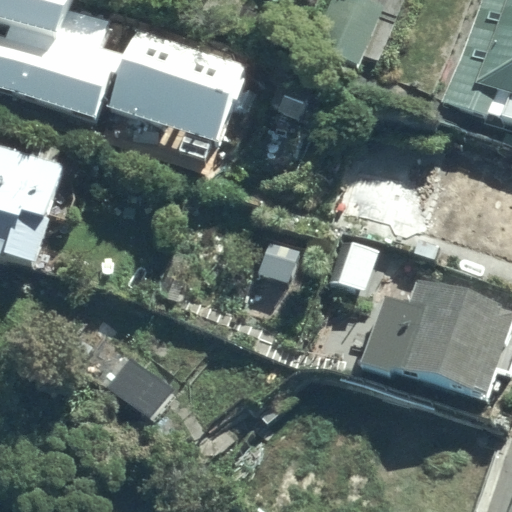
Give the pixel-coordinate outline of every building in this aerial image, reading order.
[(386,8),(365,0),(332,0),(314,49),(363,68),(386,8)] [(511,0),(482,0),(445,104),(490,120),(493,112),(511,119),(511,0)] [(29,152),(0,145),(0,253),(38,264),(51,217),(70,222),(81,182),(105,189),(114,157),(34,134),(29,152)] [(343,210),(369,217),(366,226),(414,240),(417,230),(511,257),(511,152),(463,138),(461,145),(448,141),(437,180),(357,159),(343,210)] [(511,342),(511,305),(422,277),(413,305),(386,296),(363,369),(393,379),(396,371),(493,402),(511,342)] [(367,299),(314,287),(305,345),(357,354),(367,299)] [(260,430),(236,490),(289,511),(453,511),(454,509),(433,501),(459,438),(314,379),(288,441),(260,430)]
